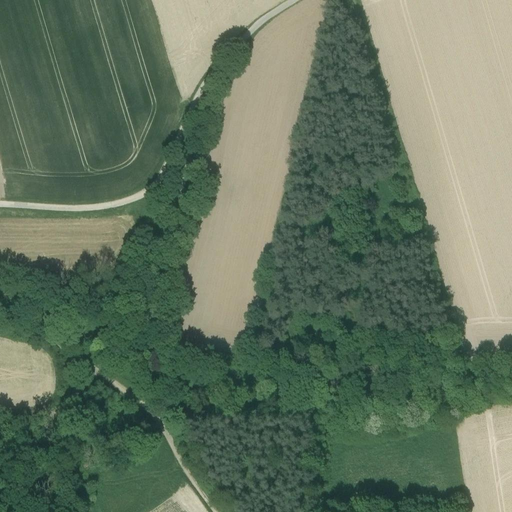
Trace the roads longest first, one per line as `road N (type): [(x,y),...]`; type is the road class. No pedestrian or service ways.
road 1 (track): [(95,366),(159,257),(186,192),(216,65)]
road 2 (track): [(216,65),(162,171),(130,199),(0,215)]
road 3 (track): [(216,511),(185,470),(165,416),(95,366)]
